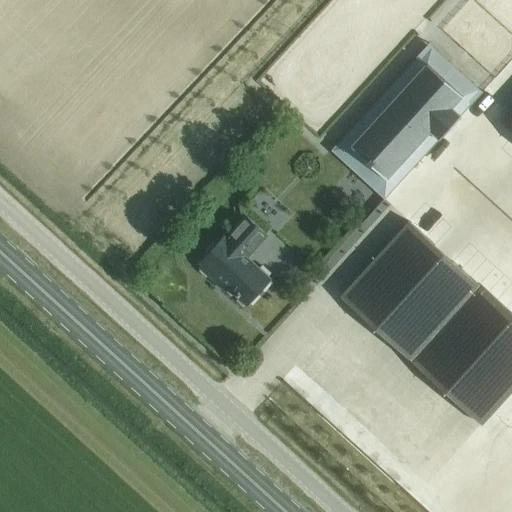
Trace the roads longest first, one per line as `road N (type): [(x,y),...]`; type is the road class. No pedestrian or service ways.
road 1 (unclassified): [(340,511),(0,201)]
road 2 (primary): [(284,511),(0,253)]
